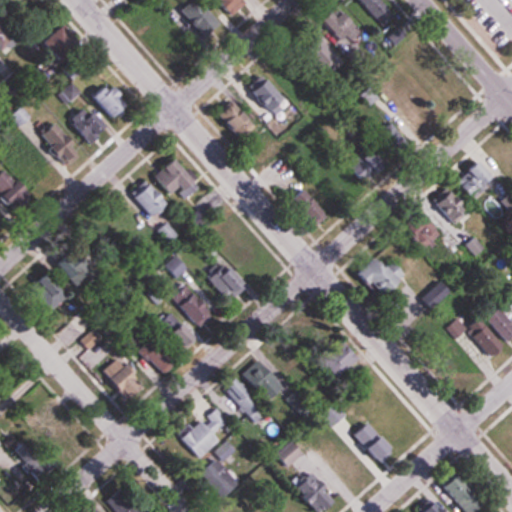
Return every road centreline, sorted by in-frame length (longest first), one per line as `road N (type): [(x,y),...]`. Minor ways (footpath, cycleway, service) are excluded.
road 1 (secondary): [(511,495),(74,0)]
road 2 (residential): [(47,511),(511,86)]
road 3 (residential): [(0,263),(293,0)]
road 4 (residential): [(186,511),(0,300)]
road 5 (residential): [(511,384),(368,511)]
road 6 (secondary): [(511,110),(416,0)]
